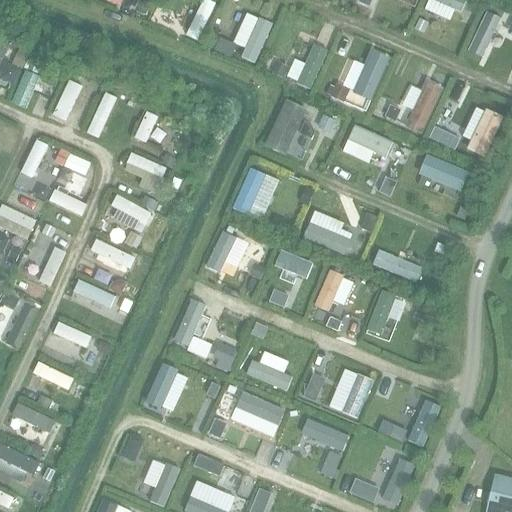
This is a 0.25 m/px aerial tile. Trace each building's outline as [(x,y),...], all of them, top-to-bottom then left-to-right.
[(216,22),(222,0),(209,0),(204,19),(216,22)] [(463,3),(480,6),(480,0),(446,0),(445,9),(462,11),(463,3)] [(511,2),(508,0),(506,0),(489,33),(504,41),(511,26),(511,2)] [(264,41),(278,11),(266,5),(252,36),(264,41)] [(273,58),(292,14),(281,9),(262,53),(273,58)] [(308,27),(312,15),(300,11),(296,23),(308,27)] [(9,24),(0,47),(0,61),(11,65),(25,30),(9,24)] [(16,59),(30,65),(36,51),(22,45),(16,59)] [(52,74),(65,79),(74,57),(51,48),(42,70),(34,67),(27,86),(44,92),(52,74)] [(317,75),(324,55),(313,51),(305,71),(317,75)] [(77,106),(96,65),(84,60),(66,100),(77,106)] [(89,85),(100,91),(108,74),(97,69),(89,85)] [(442,71),(425,118),(444,125),(460,78),(442,71)] [(112,74),(101,103),(120,110),(131,82),(112,74)] [(344,87),(361,96),(368,83),(352,74),(344,87)] [(408,111),(418,116),(434,81),(423,77),(408,111)] [(86,89),(79,104),(90,109),(98,94),(86,89)] [(159,92),(150,123),(163,126),(172,96),(159,92)] [(287,141),(307,147),(320,101),(300,95),(287,141)] [(467,116),(473,104),(460,98),(454,110),(467,116)] [(490,143),(506,147),(511,121),(511,102),(500,100),(490,143)] [(342,107),(336,119),(352,127),(358,115),(342,107)] [(183,108),(170,124),(182,134),(195,117),(183,108)] [(15,131),(27,136),(32,122),(20,118),(15,131)] [(453,135),(470,142),(475,131),(458,123),(453,135)] [(362,145),(389,155),(394,142),(407,147),(410,139),(370,124),(362,145)] [(175,163),(182,148),(147,133),(141,147),(175,163)] [(67,162),(70,149),(56,145),(53,159),(67,162)] [(73,166),(93,176),(101,161),(80,150),(73,166)] [(453,170),(449,184),(476,192),(483,169),(443,157),(440,166),(453,170)] [(165,177),(170,164),(158,159),(153,172),(165,177)] [(124,191),(157,210),(167,193),(133,174),(124,191)] [(43,221),(52,200),(17,184),(8,205),(43,221)] [(359,226),(363,215),(333,203),(329,214),(359,226)] [(39,245),(56,250),(66,217),(50,212),(39,245)] [(366,246),(373,227),(360,222),(358,227),(328,216),(323,230),(366,246)] [(145,252),(151,238),(111,220),(105,234),(145,252)] [(226,258),(242,264),(256,227),(240,222),(226,258)] [(70,227),(54,262),(65,267),(81,232),(70,227)] [(397,242),(391,257),(433,274),(439,258),(397,242)] [(296,254),(327,270),(333,259),(303,243),(296,254)] [(334,297),(348,303),(352,294),(363,298),(374,273),(348,262),(334,297)] [(110,294),(118,276),(90,263),(82,281),(110,294)] [(397,321),(401,309),(420,315),(427,291),(398,282),(387,318),(397,321)] [(5,308),(16,315),(31,290),(20,283),(5,308)] [(85,287),(79,298),(92,304),(97,293),(85,287)] [(68,315),(89,326),(96,312),(75,301),(68,315)] [(69,333),(80,339),(86,327),(75,321),(69,333)] [(228,353),(236,336),(217,327),(210,345),(228,353)] [(246,361),(255,342),(240,335),(230,353),(246,361)] [(63,358),(61,365),(74,370),(79,356),(49,346),(47,352),(63,358)] [(264,368),(304,380),(309,366),(269,353),(264,368)] [(164,392),(190,404),(206,369),(180,357),(164,392)] [(333,394),(344,371),(332,365),(321,388),(333,394)] [(382,412),(393,371),(372,366),(360,407),(382,412)] [(246,393),(284,410),(289,398),(252,380),(246,393)] [(444,391),(425,431),(437,437),(456,396),(444,391)] [(23,405),(34,409),(30,418),(43,423),(50,404),(27,395),(23,405)] [(320,429),(361,440),(366,422),(325,411),(320,429)] [(36,461),(44,438),(13,428),(6,451),(36,461)] [(187,474),(186,453),(150,455),(151,475),(187,474)] [(149,460),(135,462),(137,476),(151,474),(149,460)] [(366,484),(372,468),(362,465),(356,480),(366,484)] [(0,482),(18,489),(23,475),(0,466),(0,482)] [(414,506),(419,492),(380,476),(374,490),(414,506)] [(511,511),(511,482),(504,480),(494,511),(511,511)] [(472,500),(468,511),(482,511),(485,503),(472,500)]
